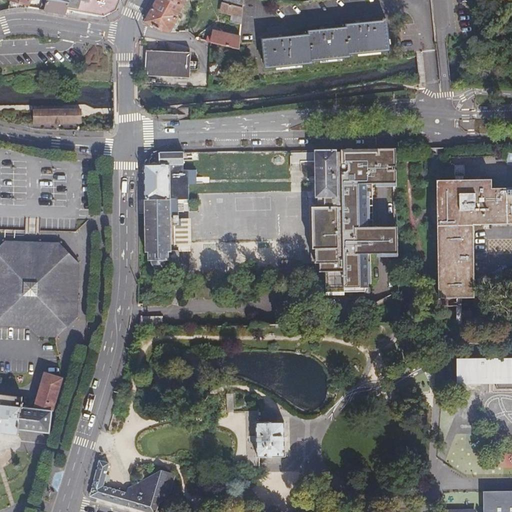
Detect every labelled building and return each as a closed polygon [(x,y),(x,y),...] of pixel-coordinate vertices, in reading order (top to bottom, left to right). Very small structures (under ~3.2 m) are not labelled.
[(45,0),(42,12),(52,14),(61,15),(61,13),(99,19),(107,15),(111,13),(116,0),(45,0)] [(156,29),(169,31),(179,14),(177,14),(184,0),(153,0),(143,21),(156,29)] [(239,9),(240,1),(235,0),(220,0),(219,5),(239,9)] [(227,23),(237,26),(239,9),(219,5),(217,14),(228,17),(227,23)] [(383,23),(342,27),(342,29),(305,33),(306,37),(259,41),(262,72),(309,68),(308,63),(346,60),(345,57),(386,53),(383,23)] [(210,33),(207,46),(235,52),(236,39),(210,33)] [(188,69),(194,69),(196,67),(196,61),(194,61),(188,60),(188,52),(144,51),(144,64),(144,72),(144,76),(188,78),(188,69)] [(206,67),(206,78),(217,78),(217,68),(206,67)] [(30,110),(30,123),(78,123),(78,109),(30,110)] [(343,152),(338,152),(339,198),(319,198),(319,208),(314,208),(314,249),(316,249),(316,263),(321,263),(321,272),(327,271),(327,293),(345,292),(366,292),(370,292),(370,283),(370,262),(372,262),(371,254),(378,254),(399,254),(398,227),(396,227),(368,227),(368,199),(369,199),(373,199),(373,184),(398,184),(397,149),(395,147),(343,150),(343,152)] [(322,152),(306,153),(307,162),(316,161),(317,197),(319,198),(339,198),(338,152),(338,150),(322,150),(322,152)] [(183,165),(183,155),(182,155),(182,153),(158,153),(159,164),(144,164),(145,197),(145,201),(146,251),(148,251),(148,260),(151,260),(153,266),(157,268),(162,268),(166,264),(166,260),(178,260),(179,251),(171,250),(170,218),(170,201),(169,165),(183,165)] [(455,166),(455,175),(465,175),(466,165),(455,166)] [(465,175),(455,175),(456,180),(436,180),(439,300),(444,299),(462,299),(475,299),(474,225),(511,224),(511,187),(493,188),(492,180),(464,180),(465,175)] [(173,221),(173,218),(170,218),(171,250),(179,251),(186,251),(186,245),(190,245),(191,219),(179,218),(179,221),(173,221)] [(75,292),(77,265),(55,244),(1,243),(0,244),(0,255),(1,255),(1,252),(26,252),(56,253),(56,256),(59,260),(64,265),(67,265),(65,316),(59,322),(53,327),(53,339),(74,319),(75,292)] [(190,245),(186,245),(186,251),(186,263),(281,262),(281,244),(190,245)] [(0,327),(25,329),(34,339),(53,339),(53,327),(59,322),(65,316),(67,265),(64,265),(59,260),(56,256),(56,253),(26,252),(1,252),(1,255),(0,255),(0,327)] [(299,265),(291,265),(291,273),(299,273),(299,265)] [(142,314),(138,325),(164,325),(164,315),(142,314)] [(511,357),(477,358),(478,382),(494,382),(495,388),(511,388),(511,357)] [(478,382),(477,358),(457,358),(456,382),(478,382)] [(43,372),(32,409),(17,408),(19,398),(0,396),(0,433),(6,434),(14,435),(15,430),(49,434),(51,411),(64,378),(43,372)] [(284,423),(255,423),(255,458),(284,458),(284,423)] [(86,495),(143,511),(152,511),(155,502),(165,495),(171,473),(156,469),(125,488),(124,493),(120,492),(100,486),(101,480),(106,463),(96,461),(91,478),(86,495)] [(511,511),(511,490),(480,492),(480,511),(511,511)]
